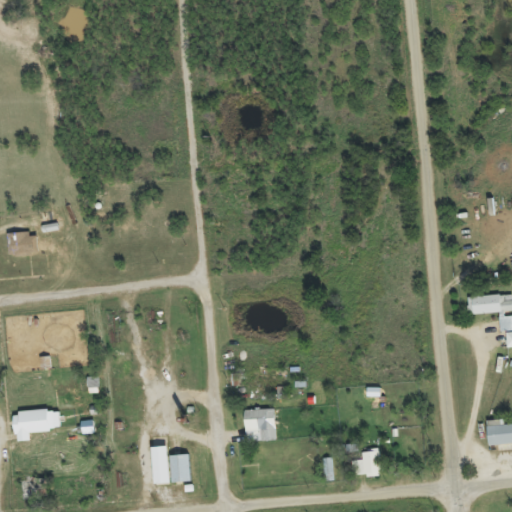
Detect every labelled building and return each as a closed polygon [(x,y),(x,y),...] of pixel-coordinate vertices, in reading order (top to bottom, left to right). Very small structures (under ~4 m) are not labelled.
[(5,242),(6,263),(35,263),(35,241),(5,242)] [(510,319),(510,303),(466,305),(466,322),(510,319)] [(511,354),(511,323),(504,324),(504,320),(497,320),(497,339),(503,339),(504,355),(511,354)] [(272,417),(243,417),(243,449),(273,449),(272,417)] [(27,440),(57,438),(56,418),(10,421),(12,450),(27,449),(27,440)] [(92,441),(91,428),(78,428),(79,442),(92,441)] [(511,453),(511,433),(485,433),(485,453),(511,453)] [(149,492),(166,492),(165,455),(149,455),(149,492)] [(356,458),(357,484),(378,483),(377,457),(356,458)] [(169,491),(188,489),(185,462),(166,464),(169,491)]
